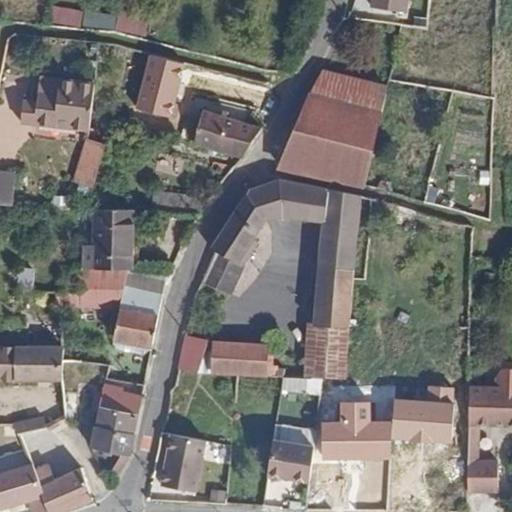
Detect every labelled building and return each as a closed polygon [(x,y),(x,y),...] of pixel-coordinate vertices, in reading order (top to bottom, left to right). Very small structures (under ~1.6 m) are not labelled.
[(407,0),(372,0),(372,8),(406,13),(407,0)] [(55,6),(50,22),(82,32),(87,16),(55,6)] [(116,12),(112,31),(144,37),(147,18),(116,12)] [(323,70),(322,70),(279,164),(280,164),(282,169),(365,186),(386,86),(323,70)] [(90,130),(95,84),(40,77),(37,104),(24,102),(22,120),(36,121),(35,123),(90,130)] [(194,143),(244,157),(263,128),(251,123),(227,116),(222,115),(203,109),(200,121),(192,119),(187,133),(196,136),(194,143)] [(76,182),(94,187),(106,144),(89,139),(76,182)] [(0,204),(13,206),(16,172),(0,170),(0,204)] [(283,217),(279,179),(251,189),(247,194),(266,219),(283,217)] [(350,326),(361,195),(279,179),(283,217),(323,222),(314,325),(350,326)] [(152,211),(199,215),(204,199),(153,194),(152,211)] [(266,219),(247,194),(211,249),(215,250),(202,281),(231,294),(244,266),(258,243),(253,239),(266,219)] [(84,269),(131,269),(132,209),(96,210),(95,245),(87,246),(84,249),(84,269)] [(114,338),(153,345),(168,269),(131,269),(84,269),(77,269),(81,293),(56,291),(58,304),(119,306),(114,338)] [(303,378),(346,378),(350,326),(314,325),(309,325),(303,378)] [(208,340),(185,337),(178,369),(198,374),(208,340)] [(150,350),(152,350),(153,345),(114,338),(113,344),(116,349),(145,355),(150,350)] [(214,373),(279,377),(279,368),(272,368),(269,364),(266,364),(267,348),(251,348),(250,343),(215,342),(214,373)] [(62,379),(63,361),(64,348),(0,347),(0,380),(61,379),(62,379)] [(498,387),(470,387),(469,425),(481,425),(511,425),(511,368),(504,369),(498,377),(498,387)] [(135,433),(142,396),(122,392),(122,389),(104,385),(96,426),(135,433)] [(394,398),(392,421),(392,439),(452,441),(456,386),(428,386),(427,400),(394,398)] [(372,420),(372,399),(340,401),(340,420),(322,422),(323,459),(391,457),(392,439),(392,421),(372,420)] [(44,417),(16,424),(18,433),(36,429),(46,427),(44,417)] [(481,425),(469,425),(468,462),(479,461),(481,425)] [(30,500),(34,511),(62,511),(94,500),(82,467),(55,480),(49,467),(52,465),(36,429),(18,433),(31,464),(0,474),(0,507),(0,509),(30,500)] [(206,440),(172,433),(162,486),(197,492),(206,440)] [(314,446),(274,440),(269,474),(310,481),(314,446)] [(114,484),(131,455),(92,448),(114,484)] [(468,462),(468,492),(498,491),(498,461),(479,461),(468,462)]
